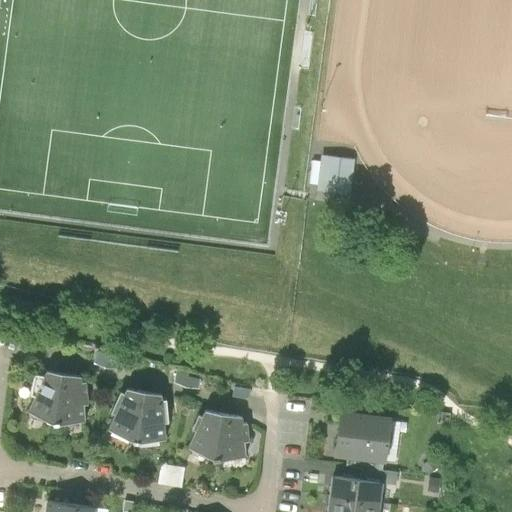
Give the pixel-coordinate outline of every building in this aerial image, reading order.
[(351,163),(322,159),(318,188),(347,192),(351,163)] [(120,359),(96,353),(93,365),(105,370),(119,370),(120,359)] [(64,374),(46,371),(43,378),(35,377),(32,395),(35,397),(28,411),(55,427),(64,374)] [(82,377),(64,374),(55,427),(85,420),(84,403),(88,402),(86,382),(82,383),(82,377)] [(201,381),(175,375),(174,384),(187,390),(199,390),(201,381)] [(144,393),(126,389),(124,395),(120,394),(111,413),(115,415),(108,429),(136,446),(144,393)] [(162,396),(144,393),(136,446),(166,439),(164,422),(168,422),(166,401),(162,401),(162,396)] [(223,415),(204,412),(202,417),(199,416),(193,429),(196,430),(189,447),(215,462),(223,415)] [(387,461),(392,421),(340,414),(334,454),(387,461)] [(243,418),(223,415),(215,462),(247,454),(245,441),(249,440),(247,424),(244,425),(243,418)] [(184,469),(161,465),(158,485),(181,489),(184,469)] [(362,469),(361,481),(384,484),(395,486),(397,474),(362,469)] [(361,481),(333,477),(331,497),(382,504),(384,484),(361,481)] [(440,482),(429,481),(427,493),(438,495),(440,482)] [(380,511),(382,504),(331,497),(328,511),(380,511)] [(93,511),(94,507),(47,501),(45,511),(93,511)] [(131,511),(133,504),(124,502),(122,511),(131,511)]
